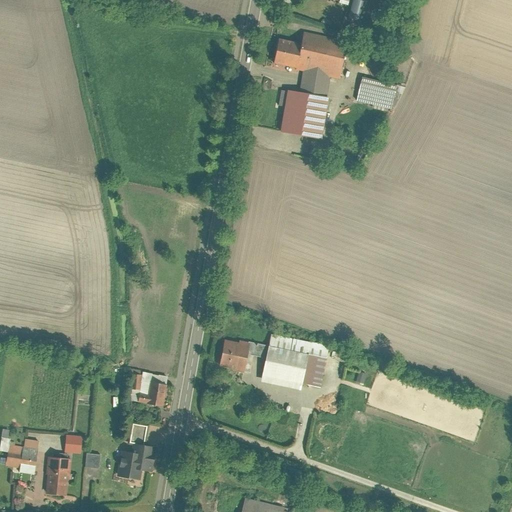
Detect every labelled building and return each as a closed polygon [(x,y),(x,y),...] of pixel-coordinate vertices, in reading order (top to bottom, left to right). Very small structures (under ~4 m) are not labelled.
[(346,41),(301,32),(299,43),(294,67),(294,69),(302,70),(328,75),(339,77),(346,41)] [(299,43),(275,39),(271,62),(294,67),(299,43)] [(302,70),(298,93),(324,98),(328,75),(302,70)] [(394,85),(359,77),(353,101),(388,110),(394,85)] [(298,93),(286,90),(278,131),(318,139),(326,98),(324,98),(298,93)] [(268,334),(265,346),(322,358),(325,347),(268,334)] [(223,339),(217,365),(242,370),(246,354),(248,342),(237,339),(237,342),(223,339)] [(248,342),(246,354),(263,357),(265,346),(248,342)] [(322,358),(265,346),(263,357),(257,381),(297,390),(298,382),(319,387),(326,359),(322,358)] [(366,374),(358,371),(354,382),(362,385),(366,374)] [(140,376),(131,374),(129,387),(138,389),(140,376)] [(166,385),(149,382),(147,395),(146,402),(163,405),(166,385)] [(90,395),(76,393),(75,403),(89,406),(90,395)] [(147,395),(139,394),(138,401),(146,402),(147,395)] [(147,426),(129,423),(126,442),(132,443),(143,445),(147,426)] [(82,437),(65,435),(62,451),(80,454),(82,437)] [(11,439),(1,437),(0,441),(0,451),(9,453),(10,445),(11,439)] [(36,440),(25,438),(23,447),(35,448),(36,440)] [(138,480),(139,470),(150,471),(154,447),(143,445),(132,443),(131,452),(120,450),(115,476),(138,480)] [(23,447),(10,445),(9,453),(7,465),(19,467),(20,462),(35,465),(37,449),(35,448),(23,447)] [(100,455),(86,453),(84,466),(98,468),(100,455)] [(68,459),(47,457),(44,493),(65,495),(68,459)] [(284,511),(286,508),(246,498),(242,511),(284,511)]
